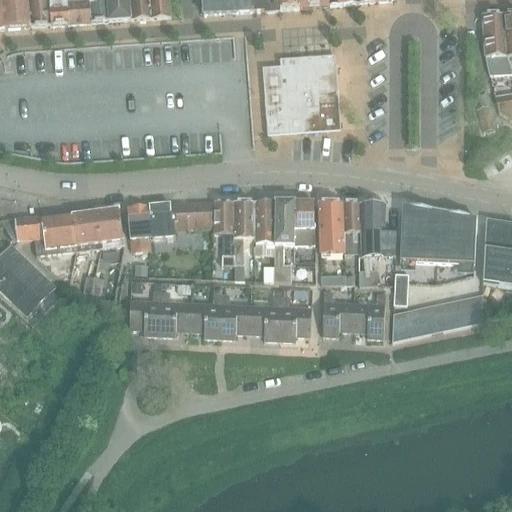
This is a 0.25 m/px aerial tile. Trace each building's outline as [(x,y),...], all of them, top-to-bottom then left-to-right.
[(15,0),(0,1),(0,33),(31,31),(31,30),(29,0),(15,0)] [(29,0),(31,30),(51,29),(49,0),(29,0)] [(69,28),(66,0),(49,0),(51,29),(52,29),(52,30),(69,28)] [(88,0),(66,0),(69,28),(91,27),(88,0)] [(88,0),(91,27),(109,25),(106,0),(88,0)] [(109,25),(131,23),(128,0),(106,0),(109,25)] [(128,0),(131,23),(132,23),(152,22),(149,0),(128,0)] [(149,0),(152,22),(171,21),(169,0),(149,0)] [(201,0),(203,18),(254,16),(252,0),(201,0)] [(280,14),(278,0),(252,0),(254,16),(264,15),(280,14)] [(278,0),(280,14),(299,12),(298,0),(278,0)] [(298,0),(299,12),(330,10),(328,0),(298,0)] [(328,0),(330,10),(356,7),(355,0),(328,0)] [(507,60),(504,18),(483,18),(485,60),(489,79),(511,78),(511,71),(508,60),(507,60)] [(125,44),(128,61),(167,56),(165,39),(125,44)] [(171,40),(171,52),(195,51),(195,39),(171,40)] [(120,42),(66,47),(67,58),(121,53),(120,42)] [(281,62),(282,69),(284,98),(301,97),(304,136),(342,134),(336,58),(324,59),(281,62)] [(264,70),(266,99),(284,98),(282,69),(264,70)] [(206,118),(222,113),(217,97),(201,102),(206,118)] [(284,98),(266,99),(267,112),(269,139),(304,136),(301,97),(284,98)] [(510,124),(511,123),(511,98),(495,101),(499,116),(509,122),(510,124)] [(143,102),(145,116),(157,115),(155,100),(143,102)] [(494,133),(488,110),(477,112),(484,136),(494,133)] [(234,240),(234,207),(216,206),(216,207),(215,221),(214,221),(214,234),(214,240),(222,240),(222,270),(234,270),(234,261),(234,251),(234,240)] [(343,206),(337,206),(319,206),(320,258),(345,258),(343,207),(343,206)] [(216,207),(173,208),(150,210),(152,243),(175,242),(175,235),(187,234),(203,234),(214,234),(214,221),(215,221),(216,207)] [(255,207),(234,207),(234,240),(234,251),(234,261),(234,270),(234,285),(243,285),(244,269),(243,269),(243,260),(243,243),(252,244),(251,249),(256,249),(255,227),(255,207)] [(274,207),(255,207),(255,227),(256,249),(255,260),(275,261),(275,249),(274,207)] [(275,270),(274,277),(274,287),(291,287),(290,270),(284,270),(283,250),(294,250),(293,226),(294,207),(274,207),(275,249),(275,261),(275,270)] [(314,250),(313,207),(294,207),(293,226),(294,250),(314,250)] [(358,258),(358,238),(360,238),(360,208),(343,207),(345,258),(358,258)] [(360,238),(358,238),(358,258),(358,260),(358,262),(368,262),(384,262),(385,237),(386,209),(386,208),(360,208),(360,238)] [(149,243),(152,243),(150,210),(150,209),(128,211),(130,243),(131,255),(149,255),(149,243)] [(477,224),(461,221),(403,210),(401,266),(439,268),(475,269),(477,224)] [(123,251),(119,214),(95,217),(100,254),(123,251)] [(100,254),(95,217),(73,220),(75,240),(75,246),(74,257),(73,257),(100,254)] [(2,225),(1,226),(7,237),(18,248),(31,246),(32,259),(33,262),(35,262),(74,257),(75,246),(75,240),(73,220),(46,223),(42,224),(42,221),(42,220),(40,221),(15,224),(2,225)] [(511,226),(487,224),(486,235),(483,287),(511,291),(511,226)] [(55,293),(11,251),(0,262),(0,296),(28,322),(55,293)] [(149,269),(135,268),(134,279),(148,280),(149,269)] [(275,270),(264,270),(264,286),(274,287),(274,277),(275,270)] [(369,273),(358,274),(358,275),(359,280),(359,289),(359,291),(378,290),(377,274),(377,273),(369,273)] [(395,287),(409,288),(409,280),(396,279),(395,287)] [(346,280),(321,281),(322,290),(346,289),(346,280)] [(92,299),(95,283),(86,281),(83,298),(92,299)] [(95,283),(92,299),(101,300),(103,284),(95,283)] [(142,286),(133,285),(132,296),(141,296),(142,286)] [(395,295),(408,295),(409,288),(395,287),(395,295)] [(308,293),(294,293),(294,302),(308,303),(308,293)] [(395,295),(395,302),(408,303),(408,295),(395,295)] [(153,308),(130,307),(129,334),(144,335),(143,341),(159,342),(162,298),(154,297),(153,308)] [(333,298),(324,297),(322,341),(339,342),(339,336),(353,336),(355,309),(332,308),(333,298)] [(169,298),(162,298),(159,342),(175,342),(175,336),(190,337),(191,309),(169,308),(169,298)] [(482,299),(469,302),(468,330),(480,327),(482,299)] [(191,309),(190,337),(204,337),(204,343),(220,344),(222,300),(214,300),(214,310),(191,309)] [(229,300),(222,300),(220,344),(236,345),(236,339),(250,339),(251,312),(229,311),(229,300)] [(377,310),(355,309),(353,336),(367,337),(366,344),(384,344),(386,300),(377,300),(377,310)] [(251,312),(250,339),(264,340),(263,346),(279,346),(282,302),(274,302),(273,312),(251,312)] [(290,302),(282,302),(279,346),(280,346),(295,347),(295,341),(309,341),(310,341),(312,314),(289,313),(290,302)] [(408,311),(408,303),(395,302),(394,310),(408,311)] [(455,333),(468,330),(469,302),(457,305),(455,333)] [(445,308),(443,336),(455,333),(457,305),(445,308)] [(443,336),(445,308),(431,311),(430,339),(443,336)] [(419,313),(418,341),(430,339),(431,311),(419,313)] [(419,313),(407,316),(406,344),(418,341),(419,313)] [(393,347),(406,344),(407,316),(394,319),(393,347)]
